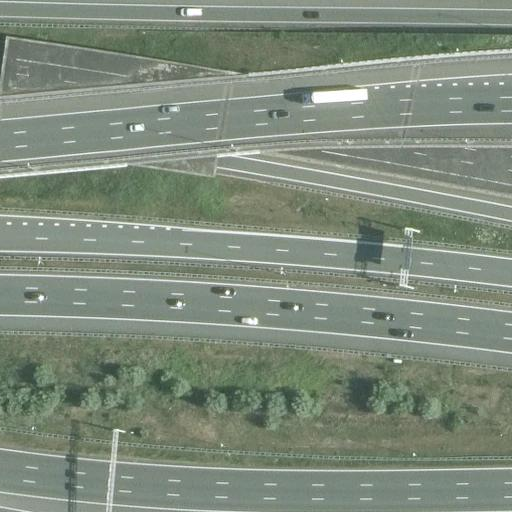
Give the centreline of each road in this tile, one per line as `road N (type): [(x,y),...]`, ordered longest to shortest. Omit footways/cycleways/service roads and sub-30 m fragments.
road 1 (motorway): [(511,217),(0,130)]
road 2 (motorway): [(511,169),(0,83)]
road 3 (motorway): [(0,297),(312,314),(511,336)]
road 4 (motorway): [(511,275),(301,253),(0,239)]
road 5 (motorway): [(511,106),(0,144)]
road 6 (motorway): [(0,473),(240,492),(511,492)]
road 7 (motorway): [(511,20),(0,10)]
